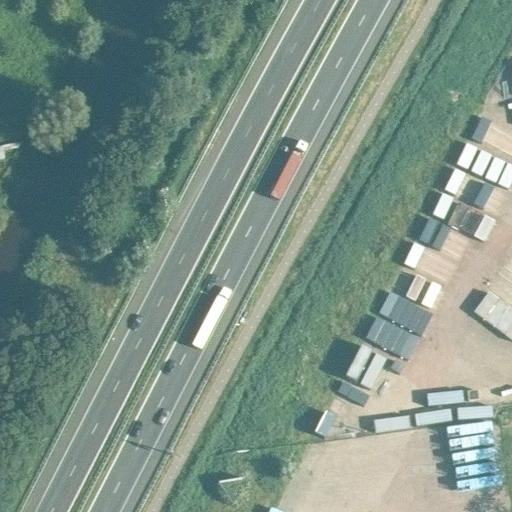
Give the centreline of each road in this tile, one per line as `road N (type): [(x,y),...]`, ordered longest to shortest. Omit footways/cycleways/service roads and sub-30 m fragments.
road 1 (motorway): [(315,0),(176,239),(38,511)]
road 2 (motorway): [(107,511),(377,0)]
